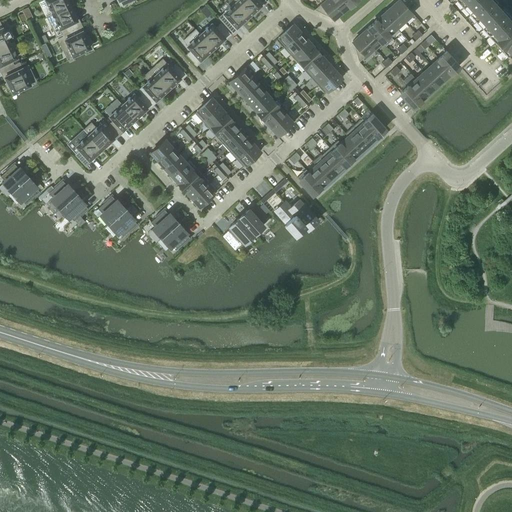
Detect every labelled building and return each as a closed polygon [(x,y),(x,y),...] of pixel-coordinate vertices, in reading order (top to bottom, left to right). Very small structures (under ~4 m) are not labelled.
[(46,16),(48,21),(71,9),(66,0),(44,0),(47,4),(46,5),(48,7),(52,13),(46,16)] [(237,0),(235,2),(248,16),(261,5),(260,4),(264,0),(237,0)] [(342,12),(331,0),(325,0),(314,9),(329,17),(331,15),(333,18),(333,19),(342,12)] [(345,0),(331,0),(342,12),(350,6),(345,0)] [(399,0),(397,0),(391,6),(404,21),(412,14),(399,0)] [(485,0),(457,0),(456,1),(469,15),(485,0)] [(491,0),(485,0),(469,15),(482,29),(502,11),(491,0)] [(248,16),(235,2),(229,7),(227,8),(228,9),(218,17),(230,31),(235,26),(236,27),(248,16)] [(404,21),(391,6),(383,13),(396,28),(404,21)] [(22,10),(27,19),(32,17),(28,7),(22,10)] [(57,23),(62,34),(78,26),(76,20),(77,20),(71,9),(48,21),(50,25),(55,22),(56,24),(57,23)] [(511,22),(502,11),(482,29),(495,43),(511,27),(511,22)] [(22,22),(27,19),(23,13),(18,15),(22,22)] [(383,13),(375,20),(389,35),(396,28),(383,13)] [(375,20),(368,27),(381,42),(389,35),(375,20)] [(0,46),(9,42),(6,35),(6,34),(5,32),(0,22),(0,46)] [(195,29),(212,49),(224,38),(224,37),(228,32),(220,23),(216,28),(212,23),(207,27),(205,28),(205,29),(200,34),(195,29)] [(293,24),(278,37),(285,44),(282,47),(283,47),(300,32),(293,24)] [(78,26),(62,34),(65,39),(59,42),(64,51),(70,48),(73,56),(91,47),(82,30),(81,31),(78,26)] [(368,27),(360,34),(373,48),(381,42),(368,27)] [(511,27),(495,43),(508,58),(511,55),(510,55),(511,53),(511,27)] [(212,49),(195,29),(188,35),(192,40),(191,41),(187,45),(191,50),(186,54),(194,63),(199,59),(200,60),(212,49)] [(300,32),(283,47),(290,55),(307,40),(300,32)] [(373,48),(360,34),(352,41),(352,42),(353,41),(355,44),(353,46),(358,62),(373,48)] [(307,40),(290,55),(297,63),(314,47),(307,40)] [(0,64),(0,65),(3,70),(19,62),(13,65),(11,60),(17,57),(14,51),(15,51),(14,49),(13,49),(9,42),(0,46),(0,64)] [(40,45),(44,53),(48,50),(45,43),(40,45)] [(314,47),(297,63),(303,70),(321,55),(314,47)] [(438,58),(451,73),(459,66),(446,51),(438,58)] [(321,55),(303,70),(310,78),(327,62),(321,55)] [(451,73),(438,58),(430,65),(443,80),(451,73)] [(3,70),(6,75),(5,76),(13,92),(30,84),(26,77),(33,73),(28,64),(22,68),(19,62),(3,70)] [(327,62),(310,78),(317,85),(334,70),(327,62)] [(157,64),(151,69),(168,89),(180,78),(179,77),(184,73),(176,64),(171,68),(167,63),(162,68),(162,67),(161,68),(157,64)] [(251,76),(255,73),(248,65),(229,81),(236,89),(251,76)] [(430,65),(423,72),(436,87),(443,80),(430,65)] [(123,71),(127,76),(132,72),(128,67),(123,71)] [(147,82),(138,89),(150,103),(155,99),(155,100),(168,89),(151,69),(144,75),(148,80),(146,81),(147,82)] [(334,70),(317,85),(324,93),(341,78),(334,70)] [(436,87),(423,72),(415,79),(428,93),(436,87)] [(251,76),(236,89),(243,97),(261,81),(260,81),(258,83),(251,76)] [(415,79),(407,86),(420,100),(428,93),(415,79)] [(261,81),(243,97),(250,104),(267,89),(261,81)] [(420,100),(407,86),(399,93),(413,107),(420,100)] [(127,99),(121,105),(134,119),(147,108),(146,107),(150,103),(138,89),(138,90),(142,94),(138,98),(134,94),(129,98),(129,97),(127,99)] [(267,89),(250,104),(257,112),(274,96),(267,89)] [(257,112),(264,119),(281,104),(274,96),(257,112)] [(212,97),(194,113),(201,121),(219,105),(212,97)] [(357,97),(353,100),(358,106),(361,102),(357,97)] [(281,104),(264,119),(271,127),(288,111),(281,104)] [(113,120),(109,124),(117,133),(121,129),(122,130),(134,119),(121,105),(115,110),(113,111),(114,112),(109,116),(113,120)] [(219,105),(201,121),(208,128),(226,113),(219,105)] [(344,108),(340,112),(345,117),(349,114),(344,108)] [(288,112),(288,111),(271,127),(278,135),(295,119),(288,112)] [(345,117),(340,112),(337,115),(342,120),(345,117)] [(226,113),(208,128),(215,136),(232,120),(226,113)] [(361,118),(377,136),(385,128),(372,114),(364,121),(361,118)] [(361,118),(353,126),(369,143),(377,136),(361,118)] [(232,120),(215,136),(222,143),(239,128),(232,120)] [(328,123),(324,126),(329,132),(333,128),(328,123)] [(94,129),(88,135),(101,149),(113,138),(113,137),(117,133),(109,124),(105,128),(100,124),(96,128),(95,127),(94,129)] [(324,126),(321,129),(326,135),(329,132),(324,126)] [(353,126),(345,133),(361,150),(369,143),(353,126)] [(239,128),(222,143),(229,151),(246,136),(239,128)] [(337,140),(352,158),(361,150),(345,133),(344,133),(347,136),(340,143),(337,140)] [(101,149),(88,135),(82,140),(80,141),(80,142),(76,146),(80,150),(75,155),(83,163),(88,159),(89,160),(101,149)] [(168,136),(151,152),(158,160),(175,144),(168,136)] [(246,136),(229,151),(236,159),(253,143),(246,136)] [(312,137),(308,140),(313,146),(317,143),(312,137)] [(308,140),(305,144),(309,149),(313,146),(308,140)] [(337,140),(329,148),(344,165),(352,158),(337,140)] [(253,143),(236,159),(243,166),(260,151),(253,143)] [(175,144),(158,160),(165,168),(179,155),(173,147),(175,145),(175,144)] [(329,148),(321,155),(336,172),(344,165),(329,148)] [(296,152),(292,155),(297,160),(301,157),(296,152)] [(328,179),(336,172),(321,155),(322,154),(321,153),(312,161),(315,165),(328,179)] [(179,155),(165,168),(172,175),(186,162),(179,155)] [(297,160),(292,155),(288,158),(293,164),(297,160)] [(186,162),(172,175),(178,183),(196,167),(195,167),(192,169),(186,162)] [(3,182),(11,191),(28,177),(19,167),(18,168),(14,164),(0,176),(4,181),(3,182)] [(305,169),(320,187),(328,179),(315,165),(308,171),(305,169)] [(196,167),(178,183),(185,190),(202,175),(196,167)] [(320,187),(305,169),(297,177),(312,194),(320,187)] [(202,175),(185,190),(192,198),(209,183),(202,175)] [(28,177),(11,191),(20,201),(21,200),(25,204),(39,192),(35,187),(36,186),(28,177)] [(51,199),(60,208),(76,193),(67,184),(66,185),(62,180),(48,193),(52,198),(51,199)] [(282,180),(274,187),(277,190),(284,183),(282,180)] [(209,183),(192,198),(199,206),(216,190),(209,183)] [(263,197),(266,200),(273,194),(270,191),(263,197)] [(76,193),(60,208),(68,217),(69,216),(73,221),(87,208),(83,204),(84,203),(76,193)] [(101,214),(109,224),(125,209),(117,199),(116,201),(112,196),(111,196),(98,209),(102,213),(101,214)] [(299,199),(290,207),(304,223),(303,224),(307,229),(317,220),(299,199)] [(304,223),(290,207),(285,202),(275,210),(294,232),(303,224),(304,223)] [(248,209),(239,217),(254,234),(263,225),(262,224),(267,220),(254,206),(254,207),(254,206),(249,210),(248,209)] [(125,209),(109,224),(117,233),(119,232),(123,236),(136,224),(137,224),(133,219),(134,218),(125,209)] [(153,228),(162,237),(178,222),(169,213),(168,214),(164,210),(150,222),(154,227),(153,228)] [(231,227),(222,235),(234,249),(244,241),(245,242),(254,234),(239,217),(230,226),(231,227)] [(178,222),(162,237),(170,246),(171,245),(175,250),(189,238),(189,237),(185,233),(186,232),(178,222)]
